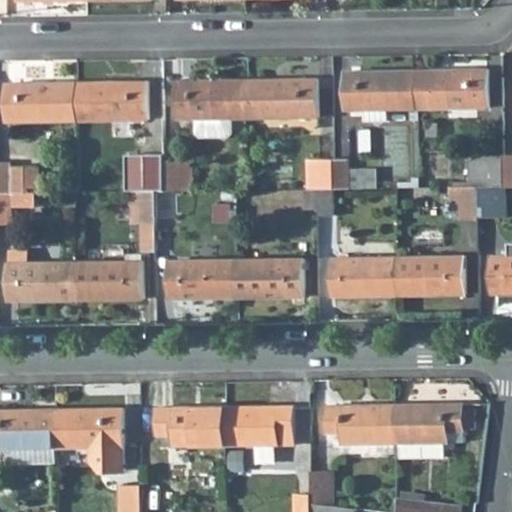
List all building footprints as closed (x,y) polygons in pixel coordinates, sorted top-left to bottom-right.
[(490,107),(490,69),(420,70),(420,108),(490,107)] [(420,108),(420,70),(349,71),(350,109),(367,109),(367,121),(390,121),(390,109),(420,108)] [(321,117),(320,78),(250,79),(250,118),(321,117)] [(250,118),(250,79),(179,80),(180,119),(198,118),(232,118),(250,118)] [(151,119),(150,81),(80,82),(80,120),(151,119)] [(80,120),(80,82),(10,83),(10,121),(80,120)] [(232,118),(198,118),(198,132),(202,136),(229,136),(232,132),(232,118)] [(361,129),(361,151),(373,151),(373,129),(361,129)] [(485,155),(485,159),(471,159),(471,186),(480,186),(506,185),(505,154),(485,155)] [(336,188),(335,158),(309,159),(309,188),(320,188),(335,188),(336,188)] [(352,169),(352,158),(335,158),(336,188),(378,187),(377,168),(352,169)] [(166,190),(166,159),(137,160),(137,182),(144,183),(144,191),(158,190),(166,190)] [(182,179),(182,159),(166,159),(166,190),(193,190),(193,179),(182,179)] [(13,166),(13,161),(0,160),(0,192),(22,192),(22,166),(13,166)] [(22,192),(38,192),(40,192),(40,166),(22,166),(22,192)] [(507,185),(506,185),(480,186),(480,217),(507,217),(507,195),(507,185)] [(480,186),(471,186),(453,186),(453,197),(463,197),(463,217),(480,217),(480,186)] [(320,188),(309,188),(306,188),(306,209),(320,209),(320,188)] [(335,215),(335,188),(320,188),(320,209),(320,215),(335,215)] [(158,221),(158,190),(144,191),(137,191),(136,202),(134,201),(134,221),(144,221),(158,221)] [(67,207),(78,207),(78,191),(67,192),(67,207)] [(38,192),(22,192),(0,192),(0,223),(15,224),(15,206),(39,206),(38,192)] [(158,221),(144,221),(144,251),(158,251),(158,221)] [(12,262),(32,262),(32,249),(12,249),(12,262)] [(511,292),(511,254),(495,255),(495,293),(511,292)] [(467,293),(467,255),(400,256),(400,294),(467,293)] [(400,294),(400,256),(334,257),(334,295),(400,294)] [(239,297),(239,258),(173,260),(173,298),(239,297)] [(306,296),(306,258),(239,258),(239,297),(306,296)] [(145,298),(145,260),(78,261),(78,299),(145,298)] [(78,299),(78,261),(32,262),(12,262),(12,300),(78,299)] [(466,403),(398,404),(398,443),(402,443),(447,442),(465,441),(465,429),(476,429),(476,409),(466,409),(466,403)] [(345,444),(398,443),(398,404),(330,406),(330,433),(345,433),(345,444)] [(295,407),(227,408),(228,446),(248,446),(296,446),(295,407)] [(174,447),(228,446),(227,408),(160,409),(160,437),(174,437),(174,447)] [(126,409),(58,410),(58,448),(94,448),(94,462),(104,472),(127,472),(126,409)] [(57,448),(58,448),(58,410),(0,410),(0,449),(6,449),(57,448)] [(160,437),(160,447),(174,447),(174,437),(160,437)] [(402,443),(402,453),(447,451),(447,442),(402,443)] [(228,446),(228,470),(248,470),(248,446),(228,446)] [(6,449),(14,462),(50,462),(57,448),(6,449)] [(314,472),(314,495),(314,503),(336,506),(336,472),(314,472)] [(122,486),(122,511),(143,511),(144,485),(122,486)] [(314,511),(314,503),(314,495),(299,495),(298,511),(314,511)] [(399,498),(398,511),(462,511),(463,506),(399,498)] [(358,511),(359,509),(336,506),(314,503),(314,511),(358,511)]
